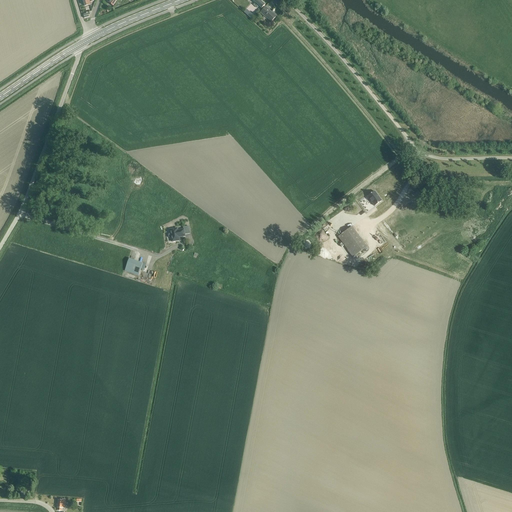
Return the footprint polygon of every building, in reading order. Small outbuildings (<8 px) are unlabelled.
[(259,0),(251,0),(255,3),(254,5),(257,8),(259,6),(262,9),(265,5),(259,0)] [(265,7),(260,13),(262,15),(263,14),(271,22),(277,16),(274,13),(273,14),(265,7)] [(368,196),(375,206),(382,201),(375,191),(368,196)] [(338,237),(353,257),(367,247),(352,227),(338,237)] [(185,236),(184,229),(178,230),(177,228),(170,230),(171,234),(169,234),(169,235),(169,237),(170,238),(171,238),(172,242),(180,241),(179,237),(185,236)] [(144,269),(146,265),(129,259),(125,271),(138,276),(141,268),(144,269)]
